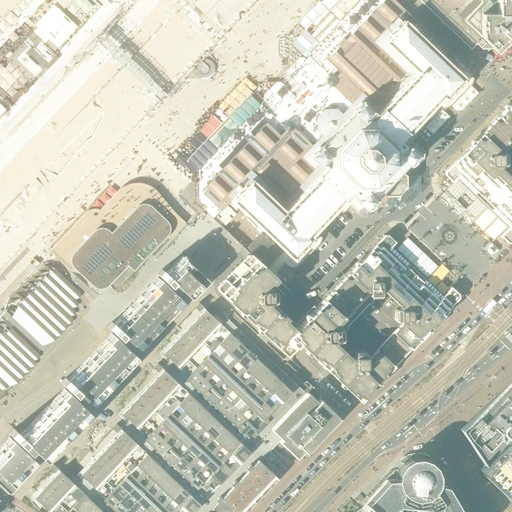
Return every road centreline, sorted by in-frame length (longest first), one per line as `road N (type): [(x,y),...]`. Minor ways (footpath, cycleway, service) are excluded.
road 1 (residential): [(7,510),(208,293)]
road 2 (secondary): [(511,284),(362,424)]
road 3 (secondary): [(317,511),(428,414)]
road 4 (secondary): [(362,424),(274,511)]
